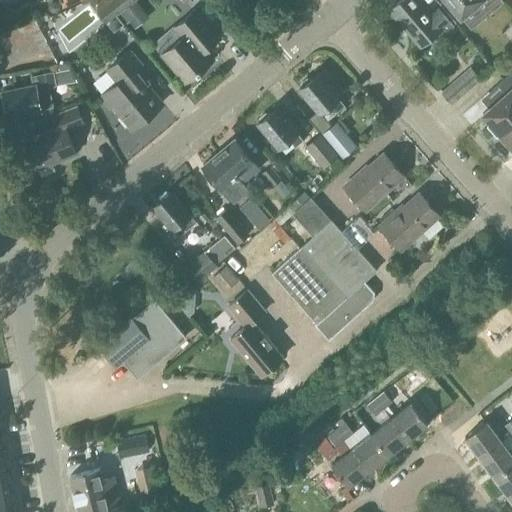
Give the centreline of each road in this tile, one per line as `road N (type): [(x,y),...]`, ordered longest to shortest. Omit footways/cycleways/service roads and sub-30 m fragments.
road 1 (tertiary): [(27,281),(54,243),(327,18)]
road 2 (residential): [(511,224),(327,18)]
road 3 (tertiary): [(56,511),(22,317),(27,281)]
